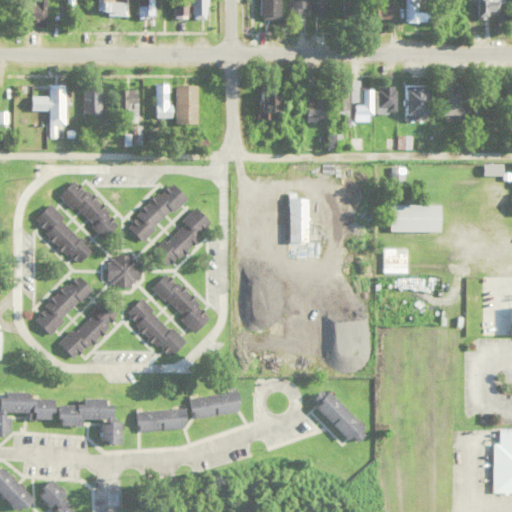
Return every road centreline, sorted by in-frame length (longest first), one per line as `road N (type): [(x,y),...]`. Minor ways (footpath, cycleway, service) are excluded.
road 1 (residential): [(511,50),(0,50)]
road 2 (residential): [(231,154),(230,0)]
